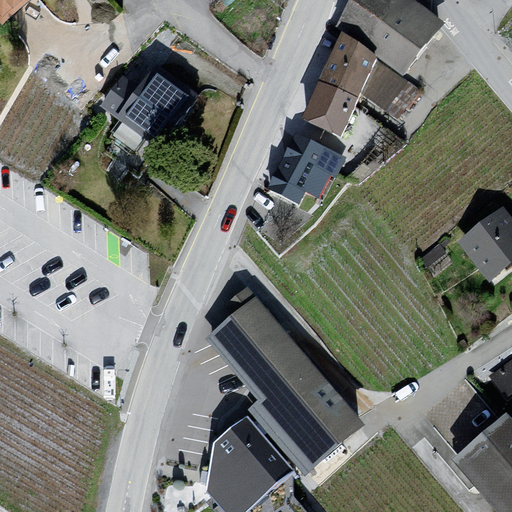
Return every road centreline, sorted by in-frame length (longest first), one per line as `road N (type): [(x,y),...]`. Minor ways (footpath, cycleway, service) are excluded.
road 1 (tertiary): [(123,511),(157,371),(314,0)]
road 2 (unknown): [(210,238),(409,424),(419,449),(473,511)]
